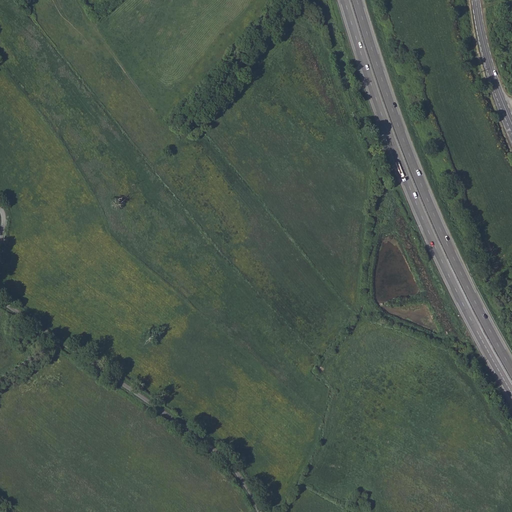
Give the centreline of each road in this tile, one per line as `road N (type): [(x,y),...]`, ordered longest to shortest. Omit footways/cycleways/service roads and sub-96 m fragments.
road 1 (trunk): [(344,0),(407,183),(511,393)]
road 2 (trunk): [(511,369),(416,174),(356,0)]
road 3 (unclassified): [(259,511),(222,457),(0,298)]
road 4 (secondary): [(475,0),(511,124)]
